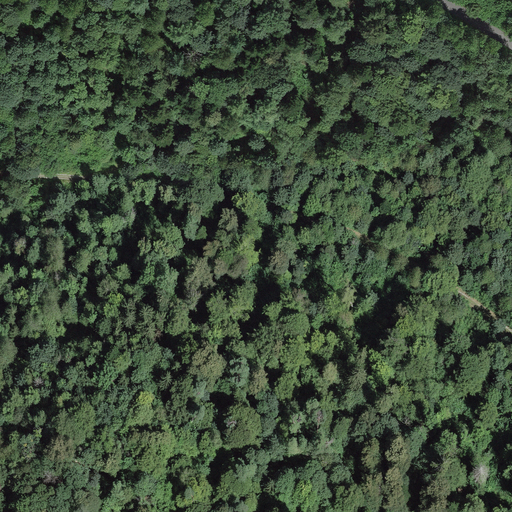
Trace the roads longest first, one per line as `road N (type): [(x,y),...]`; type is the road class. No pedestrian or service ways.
road 1 (track): [(0,172),(299,217),(362,240),(511,335)]
road 2 (track): [(511,204),(239,151),(164,159),(103,182)]
